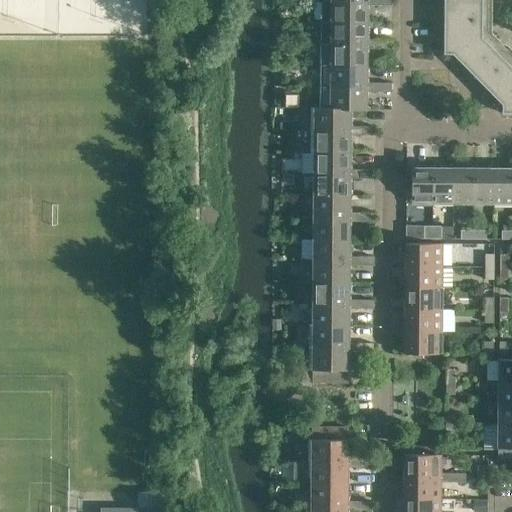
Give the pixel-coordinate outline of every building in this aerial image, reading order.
[(367,0),(366,0),(319,0),(320,21),(367,22),(367,5),(367,0)] [(511,0),(443,0),(443,53),(453,53),(502,103),(502,112),(511,112),(511,0)] [(367,22),(320,21),(319,43),(367,43),(367,39),(367,22)] [(367,43),(367,48),(379,48),(379,39),(367,39),(367,43)] [(391,39),(379,39),(379,48),(391,48),(391,39)] [(367,43),(319,43),(319,64),(366,65),(367,48),(367,43)] [(366,65),(319,64),(319,86),(366,86),(366,82),(366,65)] [(366,86),(366,91),(378,91),(378,82),(366,82),(366,86)] [(391,82),(378,82),(378,91),(391,91),(391,82)] [(366,86),(319,86),(319,107),(340,107),(340,109),(350,109),(366,109),(366,91),(366,86)] [(319,107),(311,107),(311,130),(350,130),(350,125),(350,109),(340,109),(340,107),(319,107)] [(350,130),(350,135),(362,135),(362,125),(350,125),(350,130)] [(362,125),(362,135),(374,135),(374,126),(362,125)] [(350,130),(311,130),(311,152),(314,152),(350,152),(350,135),(350,130)] [(314,152),(314,173),(350,173),(350,169),(350,152),(314,152)] [(411,188),(406,188),(406,202),(432,202),(432,168),(411,168),(411,188)] [(432,168),(432,202),(452,202),(453,168),(432,168)] [(453,168),(452,202),(473,202),(473,169),(453,168)] [(511,168),(494,169),(494,203),(511,202),(511,168)] [(350,173),(350,178),(361,178),(361,169),(350,169),(350,173)] [(361,169),(361,178),(374,178),(374,169),(361,169)] [(473,169),(473,202),(494,203),(494,169),(473,169)] [(314,173),(313,194),(349,194),(350,178),(350,173),(314,173)] [(313,194),(313,216),(349,216),(349,212),(349,194),(313,194)] [(349,216),(349,221),(361,221),(361,212),(349,212),(349,216)] [(361,212),(361,221),(374,221),(374,212),(361,212)] [(313,216),(313,237),(349,237),(349,221),(349,216),(313,216)] [(424,225),(406,225),(405,238),(424,238),(424,225)] [(432,225),(432,238),(441,238),(441,225),(432,225)] [(460,229),(460,238),(473,238),(473,229),(460,229)] [(473,229),(473,238),(485,238),(486,229),(473,229)] [(511,229),(501,229),(501,238),(511,238),(511,229)] [(313,237),(313,260),(349,260),(349,255),(349,237),(313,237)] [(405,242),(405,264),(442,265),(442,243),(405,242)] [(485,253),(484,266),(494,266),(494,253),(485,253)] [(499,253),(499,266),(508,266),(509,253),(499,253)] [(349,260),(349,265),(361,265),(361,256),(349,255),(349,260)] [(361,256),(361,265),(373,265),(373,256),(361,256)] [(313,260),(313,281),(349,282),(349,265),(349,260),(313,260)] [(405,264),(405,287),(441,287),(442,265),(405,264)] [(494,266),(484,266),(484,279),(494,278),(494,266)] [(508,266),(499,266),(499,279),(508,279),(508,266)] [(313,281),(313,303),(349,303),(349,299),(349,282),(313,281)] [(405,287),(405,309),(441,309),(441,287),(405,287)] [(484,296),(484,309),(493,309),(493,296),(484,296)] [(499,296),(499,309),(508,309),(508,297),(499,296)] [(349,303),(349,308),(360,308),(360,299),(349,299),(349,303)] [(360,299),(360,308),(373,308),(373,299),(360,299)] [(313,303),(312,323),(349,323),(349,308),(349,303),(313,303)] [(441,309),(405,309),(405,331),(441,331),(454,331),(454,309),(441,309)] [(493,309),(484,309),(484,322),(493,322),(493,309)] [(508,309),(499,309),(499,322),(508,322),(508,309)] [(312,323),(309,323),(309,346),(348,346),(348,342),(349,323),(312,323)] [(405,331),(405,353),(441,353),(441,331),(405,331)] [(484,340),(484,354),(493,354),(493,341),(484,340)] [(499,354),(508,354),(508,341),(499,341),(499,354)] [(348,346),(348,351),(360,351),(360,342),(348,342),(348,346)] [(360,342),(360,351),(373,351),(373,342),(360,342)] [(309,346),(309,381),(348,382),(348,351),(348,346),(309,346)] [(511,358),(497,358),(497,359),(497,381),(511,381),(511,358)] [(446,368),(446,381),(455,381),(455,368),(446,368)] [(446,381),(446,394),(454,394),(455,381),(446,381)] [(511,381),(497,381),(497,403),(511,403),(511,381)] [(362,410),(362,402),(351,402),(351,410),(362,410)] [(511,403),(497,403),(497,425),(511,424),(511,403)] [(445,411),(445,424),(454,424),(454,411),(445,411)] [(445,424),(445,437),(454,437),(454,424),(445,424)] [(511,424),(497,425),(497,447),(497,460),(511,460),(511,424)] [(348,428),(309,428),(309,461),(348,461),(348,457),(348,439),(348,428)] [(404,453),(404,477),(440,477),(440,472),(440,454),(404,453)] [(348,461),(348,466),(359,466),(359,457),(348,457),(348,461)] [(359,457),(359,466),(372,466),(372,457),(359,457)] [(309,461),(294,461),(293,482),(311,482),(348,483),(348,466),(348,461),(309,461)] [(440,477),(440,481),(453,481),(453,472),(440,472),(440,477)] [(453,472),(453,481),(465,481),(466,472),(453,472)] [(404,477),(403,497),(440,497),(440,481),(440,477),(404,477)] [(311,482),(311,504),(348,505),(348,500),(348,483),(311,482)] [(134,491),(134,507),(100,507),(100,511),(165,511),(166,492),(134,491)] [(403,497),(403,511),(439,511),(440,497),(403,497)] [(487,511),(487,499),(474,499),(473,511),(487,511)] [(348,505),(348,510),(359,510),(359,500),(348,500),(348,505)] [(359,500),(359,510),(371,510),(371,500),(359,500)]
